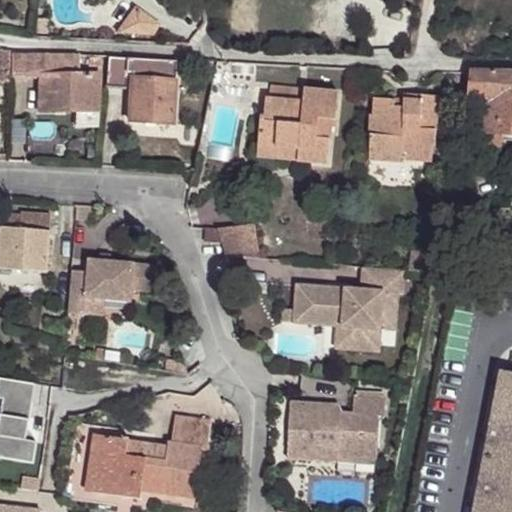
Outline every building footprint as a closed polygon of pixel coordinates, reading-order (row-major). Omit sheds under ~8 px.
[(135,9),(117,34),(150,36),(158,25),(135,9)] [(0,50),(0,65),(9,66),(9,52),(0,50)] [(80,55),(12,52),(11,75),(40,75),(40,111),(99,112),(99,74),(79,74),(80,55)] [(174,81),(175,62),(108,58),(106,87),(125,88),(126,73),(132,73),(132,77),(129,77),(127,121),(173,124),(176,81),(174,81)] [(0,65),(0,81),(9,82),(9,66),(0,65)] [(511,73),(467,72),(464,95),(501,99),(500,106),(490,105),(485,148),(500,150),(502,135),(511,135),(511,73)] [(271,87),(270,100),(299,102),(300,90),(271,87)] [(299,149),(298,161),(328,164),(332,121),(336,121),(339,93),(305,90),(304,103),(299,102),(270,100),(266,100),(265,116),(261,116),(258,146),(299,149)] [(371,117),(369,161),(403,163),(403,160),(403,156),(411,156),(411,161),(431,162),(432,146),(434,147),(436,111),(443,112),(444,98),(404,95),(404,102),(404,108),(394,108),(395,101),(374,100),(373,117),(371,117)] [(211,106),(205,159),(232,163),(239,109),(211,106)] [(98,128),(99,112),(79,112),(77,128),(98,128)] [(258,146),(257,158),(298,161),(299,149),(258,146)] [(0,269),(46,273),(51,216),(22,213),(22,217),(4,215),(3,228),(1,228),(0,245),(0,269)] [(254,225),(218,229),(222,243),(226,256),(258,259),(254,225)] [(218,229),(205,229),(205,242),(222,243),(218,229)] [(410,271),(433,272),(434,269),(435,255),(412,252),(410,271)] [(88,273),(72,272),(69,313),(103,316),(104,301),(115,302),(116,290),(131,291),(150,293),(152,268),(148,265),(111,262),(100,261),(89,261),(88,273)] [(406,272),(364,268),(362,291),(346,289),(346,294),(331,293),(332,288),(298,285),(296,310),(284,309),(283,322),(338,326),(359,328),(357,350),(380,352),(382,329),(385,293),(399,294),(404,295),(406,272)] [(116,290),(115,302),(131,303),(131,291),(116,290)] [(385,293),(382,329),(396,330),(399,294),(385,293)] [(359,328),(338,326),(337,348),(357,350),(359,328)] [(29,384),(0,379),(0,398),(5,399),(0,427),(0,457),(33,463),(37,444),(31,442),(25,436),(30,404),(25,404),(29,384)] [(511,511),(511,381),(503,379),(477,511),(511,511)] [(33,385),(29,384),(25,404),(30,404),(33,385)] [(337,405),(291,403),(290,424),(296,424),(296,431),(289,431),(288,458),(337,461),(338,455),(377,457),(379,416),(383,417),(384,398),(354,397),(353,414),(340,413),(337,405)] [(211,422),(175,417),(172,443),(169,443),(168,446),(166,461),(127,456),(129,440),(94,436),(87,492),(141,500),(142,491),(195,498),(202,453),(207,454),(211,422)] [(25,432),(25,436),(31,442),(37,444),(25,432)] [(168,446),(129,440),(127,456),(166,461),(168,446)]
